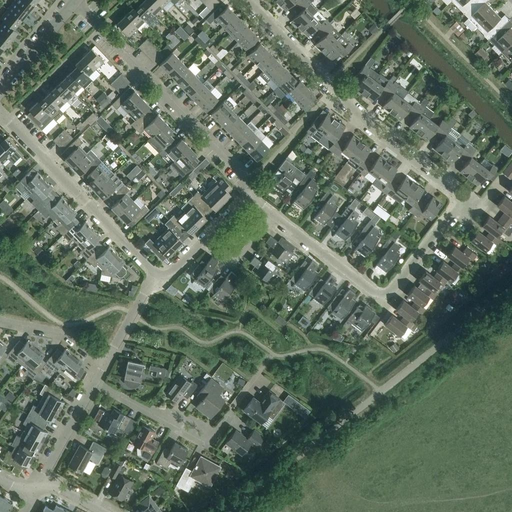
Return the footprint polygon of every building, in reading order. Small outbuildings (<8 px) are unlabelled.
[(35,4),(30,0),(15,0),(14,1),(28,12),(35,4)] [(162,7),(155,0),(144,0),(142,2),(154,14),(162,7)] [(210,10),(219,1),(217,0),(211,0),(206,6),(210,10)] [(298,6),(304,0),(280,0),(278,2),(286,10),(294,2),(298,6)] [(302,10),(292,20),(300,28),(313,15),(319,9),(312,1),(312,0),(304,0),(298,6),(302,10)] [(464,13),(477,0),(452,0),(464,13)] [(477,26),(494,10),(486,2),(487,0),(477,0),(464,13),(477,26)] [(28,12),(14,1),(7,9),(21,20),(28,12)] [(135,9),(134,10),(145,20),(149,25),(150,26),(158,18),(154,14),(142,2),(135,9)] [(223,26),(235,14),(227,6),(219,14),(215,10),(206,19),(210,23),(215,18),(223,26)] [(133,8),(125,15),(137,28),(142,33),(149,25),(145,20),(134,10),(135,9),(133,8)] [(21,20),(7,9),(0,18),(4,21),(14,29),(21,20)] [(492,36),(510,19),(505,14),(502,18),(494,10),(477,26),(489,39),(492,36)] [(230,34),(243,22),(235,14),(223,26),(230,34)] [(137,28),(125,15),(117,23),(129,35),(137,28)] [(320,32),(329,22),(325,18),(320,23),(313,15),(300,28),(307,36),(316,28),(320,32)] [(200,21),(199,21),(196,17),(191,21),(195,26),(200,21)] [(502,52),(511,42),(511,28),(511,27),(511,26),(511,21),(510,19),(492,36),(489,39),(494,44),(502,52)] [(4,21),(0,25),(0,31),(11,40),(18,32),(14,29),(4,21)] [(238,41),(250,29),(243,22),(230,34),(238,41)] [(323,52),(341,34),(329,22),(320,32),(324,36),(315,44),(323,52)] [(462,27),(457,22),(451,27),(456,33),(462,27)] [(373,24),(368,29),(372,34),(378,28),(373,24)] [(258,37),(250,29),(238,41),(246,49),(258,37)] [(11,40),(0,31),(0,45),(4,49),(11,40)] [(353,47),(349,42),(341,34),(323,52),(331,60),(339,52),(343,56),(353,47)] [(142,51),(151,42),(147,38),(138,47),(142,51)] [(207,45),(204,42),(201,39),(198,42),(204,48),(207,45)] [(147,55),(156,47),(151,42),(142,51),(147,55)] [(511,42),(502,52),(510,60),(511,58),(511,42)] [(164,55),(172,48),(168,43),(160,51),(164,55)] [(255,63),(268,51),(260,43),(248,55),(255,63)] [(151,60),(160,51),(156,47),(147,55),(151,60)] [(91,48),(83,56),(95,69),(103,61),(91,48)] [(214,57),(211,53),(207,49),(203,52),(208,56),(211,60),(214,57)] [(155,64),(164,55),(160,51),(151,60),(155,64)] [(263,71),(275,58),(268,51),(255,63),(263,71)] [(167,72),(180,60),(172,52),(160,64),(167,72)] [(95,69),(83,56),(75,64),(77,66),(88,76),(95,69)] [(271,78),(283,66),(275,58),(263,71),(271,78)] [(175,80),(187,68),(180,60),(167,72),(175,80)] [(229,72),(226,69),(222,64),(218,68),(223,72),(226,75),(229,72)] [(374,80),(378,75),(365,64),(357,75),(361,78),(354,88),(363,94),(374,80)] [(90,78),(88,76),(77,66),(70,73),(82,85),(90,78)] [(278,86),(290,74),(283,66),(271,78),(278,86)] [(243,75),(239,72),(235,67),(232,70),(239,78),(243,75)] [(183,87),(195,75),(187,68),(175,80),(183,87)] [(82,85),(70,73),(62,80),(74,93),(82,85)] [(115,88),(126,77),(122,73),(110,84),(115,88)] [(298,82),(298,81),(290,74),(278,86),(286,94),(288,92),(287,92),(298,82)] [(190,95),(202,83),(195,75),(183,87),(190,95)] [(250,83),(246,79),(243,75),(239,78),(243,82),(247,86),(250,83)] [(119,93),(130,82),(126,77),(115,88),(119,93)] [(385,93),(393,83),(388,79),(383,86),(374,80),(363,94),(372,101),(381,90),(385,93)] [(74,93),(62,80),(54,88),(66,100),(70,104),(78,97),(74,93)] [(295,100),(307,88),(300,80),(298,81),(298,82),(287,92),(288,92),(295,100)] [(198,103),(210,91),(202,83),(190,95),(198,103)] [(391,113),(403,98),(394,92),(398,86),(393,83),(385,93),(390,97),(382,106),(391,113)] [(66,100),(54,88),(47,96),(58,108),(66,100)] [(317,99),(314,96),(315,96),(307,88),(295,100),(305,110),(317,99)] [(128,112),(142,98),(134,91),(131,94),(126,90),(112,104),(116,109),(120,105),(128,112)] [(218,99),(210,91),(198,103),(205,111),(218,99)] [(256,100),(252,95),(248,92),(245,95),(253,103),(256,100)] [(412,114),(420,103),(406,93),(403,98),(391,113),(400,120),(407,110),(412,114)] [(98,102),(100,105),(104,108),(111,100),(106,95),(98,102)] [(58,108),(47,96),(39,103),(51,115),(58,108)] [(150,106),(142,98),(128,112),(135,120),(131,124),(135,128),(150,114),(146,110),(150,106)] [(424,98),(420,103),(412,114),(416,117),(409,127),(418,133),(429,119),(434,113),(425,106),(428,101),(424,98)] [(231,109),(234,107),(233,106),(233,104),(228,100),(227,100),(226,99),(223,101),(211,113),(219,121),(231,109)] [(51,115),(39,103),(37,101),(29,109),(31,111),(27,114),(42,130),(54,118),(51,115)] [(280,114),(276,110),(273,106),(270,109),(277,117),(280,114)] [(226,129),(239,117),(231,109),(219,121),(226,129)] [(93,112),(85,120),(88,123),(90,125),(98,117),(93,112)] [(319,142),(336,120),(327,113),(320,122),(315,119),(307,129),(312,133),(311,135),(319,142)] [(151,136),(165,122),(158,115),(154,118),(150,114),(135,128),(140,133),(144,129),(151,136)] [(291,124),(280,114),(277,117),(287,127),(291,124)] [(234,137),(246,124),(239,117),(226,129),(234,137)] [(438,125),(429,119),(418,133),(427,140),(434,131),(438,134),(447,124),(442,120),(438,125)] [(80,130),(88,123),(85,120),(82,123),(80,121),(76,125),(80,130)] [(345,127),(336,120),(319,142),(333,152),(341,141),(336,138),(345,127)] [(159,152),(173,138),(169,134),(173,130),(165,122),(151,136),(147,140),(159,152)] [(285,136),(288,133),(279,123),(276,126),(285,136)] [(241,144),(254,132),(246,124),(234,137),(241,144)] [(460,134),(451,127),(447,124),(438,134),(443,138),(434,149),(443,156),(460,134)] [(57,144),(68,133),(64,129),(53,140),(57,144)] [(249,152),(261,140),(254,132),(241,144),(249,152)] [(61,149),(73,138),(68,133),(57,144),(61,149)] [(464,156),(472,146),(467,143),(468,141),(460,134),(443,156),(452,162),(459,153),(464,156)] [(350,157),(361,142),(353,135),(345,145),(341,141),(333,152),(337,155),(341,150),(350,157)] [(83,141),(78,137),(63,151),(68,155),(64,159),(72,167),(86,153),(79,145),(83,141)] [(174,160),(189,146),(181,139),(177,142),(173,138),(159,152),(163,157),(167,153),(174,160)] [(0,143),(0,160),(2,163),(8,158),(13,163),(21,156),(5,139),(0,144),(0,143)] [(269,148),(261,140),(249,152),(257,160),(269,148)] [(350,157),(346,162),(360,172),(368,162),(363,158),(370,149),(361,142),(350,157)] [(118,145),(113,150),(118,154),(122,150),(118,145)] [(196,154),(189,146),(174,160),(170,164),(182,176),(197,162),(193,158),(196,154)] [(468,178),(480,163),(471,157),(476,150),(472,146),(464,156),(468,160),(460,171),(468,178)] [(87,175),(102,161),(97,156),(97,157),(90,149),(86,153),(72,167),(79,175),(83,171),(87,175)] [(377,177),(388,163),(379,156),(372,165),(368,162),(360,172),(364,176),(368,171),(377,177)] [(287,157),(278,168),(283,171),(282,173),(277,169),(271,176),(276,180),(272,186),(277,191),(278,189),(282,192),(285,189),(290,193),(305,173),(291,162),(292,161),(287,157)] [(106,165),(102,161),(87,175),(91,179),(88,183),(95,191),(110,177),(102,169),(106,165)] [(397,169),(388,163),(377,177),(386,184),(382,189),(386,193),(394,182),(390,179),(397,169)] [(488,170),(480,163),(468,178),(477,185),(484,175),(489,179),(497,168),(492,165),(488,170)] [(310,169),(299,184),(304,187),(293,202),(298,207),(299,205),(303,208),(317,190),(313,188),(317,182),(312,178),(316,173),(310,169)] [(29,195),(45,180),(37,172),(34,175),(29,171),(14,185),(22,193),(25,190),(29,195)] [(216,181),(209,188),(223,202),(231,194),(227,191),(232,187),(217,172),(212,177),(216,181)] [(403,198),(415,183),(406,176),(399,186),(394,182),(386,193),(391,196),(400,203),(403,198)] [(111,199),(125,185),(121,180),(117,184),(110,177),(95,191),(103,199),(107,195),(111,199)] [(347,179),(343,184),(348,188),(351,183),(347,179)] [(49,191),(52,188),(45,180),(29,195),(34,200),(31,203),(38,210),(53,195),(49,191)] [(424,190),(415,183),(403,198),(412,204),(408,210),(413,213),(421,203),(416,199),(424,190)] [(119,215),(133,201),(126,193),(130,189),(125,185),(111,199),(115,203),(111,207),(119,215)] [(223,202),(209,188),(201,195),(197,191),(193,196),(207,210),(211,206),(215,210),(223,202)] [(329,188),(320,199),(325,203),(313,218),(319,223),(320,221),(324,224),(338,206),(334,203),(338,198),(332,194),(334,192),(329,188)] [(53,220),(69,204),(61,197),(58,200),(53,195),(38,210),(46,218),(49,215),(53,220)] [(207,210),(193,196),(181,207),(185,211),(199,226),(207,218),(203,214),(207,210)] [(511,216),(511,201),(504,196),(497,205),(505,211),(501,217),(511,224),(511,222),(511,216)] [(425,206),(421,203),(413,213),(418,217),(421,211),(430,218),(442,204),(433,197),(425,206)] [(134,223),(149,209),(144,204),(140,208),(133,201),(119,215),(126,223),(130,219),(134,223)] [(77,212),(69,204),(53,220),(58,224),(55,227),(62,235),(77,220),(73,216),(77,212)] [(349,204),(341,215),(346,219),(334,234),(340,238),(341,237),(345,240),(358,222),(355,219),(358,214),(353,210),(355,208),(349,204)] [(199,226),(185,211),(177,219),(173,215),(169,219),(183,234),(187,230),(191,233),(199,226)] [(148,214),(144,218),(148,222),(152,218),(148,214)] [(511,224),(501,217),(497,222),(489,215),(481,225),(490,231),(497,236),(501,231),(508,236),(511,230),(511,224)] [(179,238),(183,234),(169,219),(164,223),(168,228),(161,235),(175,249),(183,241),(179,238)] [(82,224),(77,220),(62,235),(70,242),(73,239),(77,244),(93,229),(85,221),(82,224)] [(370,220),(361,231),(366,235),(355,250),(360,254),(361,253),(365,256),(379,238),(375,235),(379,230),(374,226),(375,224),(370,220)] [(101,237),(93,229),(77,244),(82,249),(79,252),(87,259),(102,245),(97,240),(101,237)] [(500,239),(497,236),(490,231),(486,237),(478,230),(470,240),(489,254),(500,239)] [(175,249),(161,235),(153,242),(149,238),(145,243),(159,257),(163,253),(167,257),(175,249)] [(291,251),(295,247),(285,239),(281,244),(270,235),(266,241),(271,245),(268,249),(286,262),(289,259),(290,260),(294,254),(291,251)] [(391,236),(382,247),(387,250),(375,265),(381,270),(382,268),(386,271),(400,254),(396,251),(400,246),(394,242),(396,240),(391,236)] [(106,249),(102,245),(87,259),(94,267),(97,264),(102,269),(117,254),(109,246),(106,249)] [(447,255),(455,262),(462,267),(469,257),(472,260),(477,255),(467,247),(463,252),(454,246),(447,255)] [(125,262),(117,254),(102,269),(101,274),(134,281),(139,276),(127,264),(124,267),(122,264),(125,262)] [(212,256),(203,268),(198,264),(190,275),(195,279),(193,281),(199,285),(200,284),(204,287),(217,269),(214,266),(218,261),(212,256)] [(279,267),(269,260),(266,265),(254,256),(250,262),(255,266),(252,269),(270,283),(273,279),(274,280),(279,275),(275,272),(279,267)] [(312,260),(309,263),(303,272),(298,268),(290,279),(295,283),(293,284),(299,289),(300,287),(304,290),(318,272),(314,270),(318,264),(312,260)] [(465,269),(462,267),(455,262),(451,267),(443,261),(436,270),(438,272),(448,279),(451,282),(454,284),(465,269)] [(437,294),(444,284),(448,279),(438,272),(434,277),(425,270),(418,280),(422,283),(426,286),(427,286),(437,294)] [(231,271),(222,282),(217,279),(209,290),(214,294),(212,295),(218,300),(219,298),(223,301),(237,283),(233,280),(237,275),(231,271)] [(331,274),(322,286),(317,282),(309,293),(313,297),(312,299),(318,303),(319,302),(323,304),(336,287),(332,284),(336,279),(331,274)] [(426,286),(422,283),(418,288),(414,285),(407,295),(415,301),(425,308),(437,294),(427,286),(426,286)] [(349,288),(340,300),(336,296),(327,307),(332,311),(331,313),(336,317),(337,316),(341,319),(355,301),(351,298),(355,293),(349,288)] [(421,314),(425,308),(415,301),(411,306),(403,300),(396,309),(404,316),(411,321),(418,311),(421,314)] [(374,323),(379,317),(374,314),(375,313),(371,310),(372,309),(366,305),(362,310),(357,306),(347,320),(352,323),(351,325),(357,329),(358,327),(362,330),(370,320),(374,323)] [(274,320),(282,326),(286,321),(278,314),(274,320)] [(417,326),(411,321),(404,316),(400,321),(392,314),(384,324),(400,335),(407,326),(413,331),(417,326)] [(22,364),(36,348),(27,341),(24,344),(19,340),(8,354),(6,356),(6,357),(14,363),(17,360),(22,364)] [(6,347),(0,341),(0,364),(6,357),(6,356),(8,354),(3,350),(6,347)] [(46,362),(41,358),(44,355),(36,348),(22,364),(27,369),(25,372),(33,378),(44,365),(44,364),(46,362)] [(60,373),(74,356),(65,349),(62,352),(57,348),(46,362),(44,364),(44,365),(52,371),(55,368),(60,373)] [(82,363),(74,356),(60,373),(65,377),(63,380),(71,387),(84,370),(79,366),(82,363)] [(124,377),(125,377),(125,378),(125,380),(125,381),(125,382),(126,383),(126,384),(127,385),(128,386),(129,386),(130,386),(132,387),(133,387),(134,387),(135,386),(136,386),(137,385),(138,385),(139,384),(139,383),(140,382),(140,381),(141,381),(144,364),(128,360),(124,377)] [(164,377),(165,369),(166,368),(150,365),(149,369),(157,371),(156,376),(164,377)] [(177,402),(184,392),(189,396),(197,385),(192,381),(190,383),(180,374),(166,393),(177,402)] [(204,385),(209,379),(204,375),(199,381),(204,385)] [(210,378),(209,379),(204,385),(196,395),(202,399),(196,406),(210,417),(224,399),(218,394),(223,388),(210,378)] [(43,395),(39,401),(59,411),(64,402),(60,399),(63,394),(45,384),(39,393),(43,395)] [(253,397),(243,410),(261,423),(267,415),(272,419),(285,403),(269,390),(260,402),(253,397)] [(290,395),(286,400),(296,408),(300,403),(290,395)] [(59,411),(39,401),(36,407),(33,405),(28,414),(46,424),(49,419),(53,421),(59,411)] [(99,408),(89,427),(100,434),(104,427),(115,433),(121,437),(124,431),(129,434),(136,421),(131,418),(114,409),(110,414),(99,408)] [(46,424),(28,414),(23,423),(26,425),(23,431),(42,441),(47,432),(43,429),(46,424)] [(138,446),(140,447),(141,455),(149,460),(159,441),(152,438),(155,431),(143,425),(134,441),(139,444),(138,446)] [(235,430),(226,442),(242,454),(251,443),(256,447),(264,437),(254,429),(247,439),(235,430)] [(42,441),(23,431),(20,437),(16,435),(11,444),(15,446),(30,454),(33,449),(37,451),(42,441)] [(79,444),(68,465),(82,472),(89,458),(98,463),(106,448),(93,441),(88,449),(79,444)] [(175,442),(169,453),(163,449),(156,462),(167,468),(171,460),(179,465),(188,449),(175,442)] [(28,466),(34,456),(30,454),(15,446),(11,452),(8,450),(3,460),(21,470),(24,464),(28,466)] [(186,467),(176,485),(188,491),(195,478),(209,486),(220,467),(201,456),(193,471),(186,467)] [(115,463),(109,474),(115,478),(115,477),(117,478),(109,492),(122,500),(132,481),(121,475),(124,469),(121,467),(121,466),(115,463)] [(0,496),(0,511),(8,511),(13,503),(0,496)] [(143,509),(141,510),(141,511),(140,511),(161,511),(149,496),(139,504),(143,509)]
